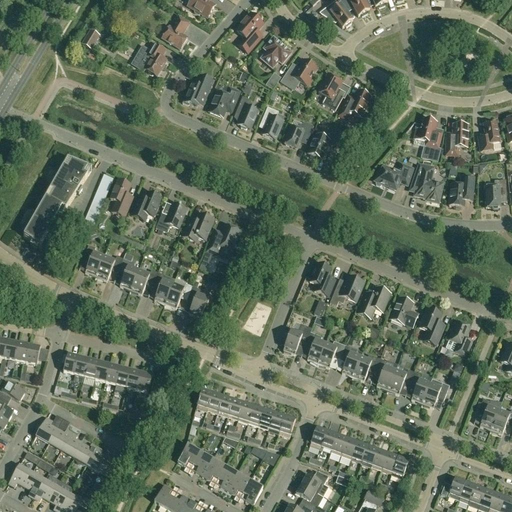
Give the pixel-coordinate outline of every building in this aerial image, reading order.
[(210,0),(192,0),(188,8),(194,12),(194,14),(198,17),(200,15),(207,20),(215,7),(209,3),(210,0)] [(337,0),(336,1),(340,6),(341,6),(344,11),(351,7),(358,18),(361,17),(362,19),(368,15),(367,13),(369,12),(362,0),(337,0)] [(371,0),(375,9),(378,8),(379,10),(385,7),(384,5),(387,4),(385,0),(371,0)] [(344,11),(341,6),(340,6),(335,10),(330,6),(320,14),(319,15),(334,25),(335,24),(337,23),(342,30),(345,28),(346,30),(351,25),(350,24),(353,22),(344,11)] [(262,39),(256,34),(263,26),(250,16),(242,25),(240,25),(237,29),(237,31),(236,32),(244,39),(238,46),(247,55),(262,39)] [(189,24),(178,18),(171,30),(169,29),(162,41),(180,52),(187,40),(182,36),(189,24)] [(98,36),(91,32),(82,45),(90,50),(98,36)] [(282,66),(291,54),(273,39),(263,51),(267,53),(261,61),(272,70),(278,63),(282,66)] [(161,59),(165,52),(154,45),(147,57),(145,55),(138,67),(147,73),(148,75),(152,77),(154,77),(157,78),(166,62),(161,59)] [(294,92),(297,87),(299,83),(308,88),(312,81),(310,80),(316,70),(312,67),(313,66),(306,61),(305,63),(304,63),(296,76),(289,72),(280,84),(294,92)] [(265,87),(272,92),(280,79),(273,75),(265,87)] [(336,95),(342,85),(340,84),(340,81),(338,80),(337,79),(334,78),(332,79),(328,77),(318,94),(326,99),(322,106),(335,113),(343,99),(336,95)] [(196,109),(198,106),(203,108),(213,83),(199,78),(196,87),(192,86),(187,98),(186,97),(182,105),(188,108),(189,106),(196,109)] [(251,89),(246,87),(243,94),(248,96),(251,89)] [(217,94),(209,114),(222,120),(226,112),(231,114),(240,94),(229,89),(226,97),(217,94)] [(348,98),(344,107),(339,118),(349,123),(353,115),(361,119),(370,99),(357,93),(354,101),(348,98)] [(239,121),(237,126),(240,127),(240,130),(245,132),(247,130),(250,131),(258,113),(250,110),(251,106),(250,102),(242,99),(234,119),(239,121)] [(268,123),(262,137),(275,142),(283,123),(276,120),(278,113),(267,109),(262,121),(268,123)] [(440,151),(438,150),(441,136),(435,134),(434,132),(436,124),(423,121),(420,131),(417,131),(414,140),(426,143),(425,147),(426,148),(423,160),(430,162),(431,161),(437,163),(440,151)] [(478,139),(479,142),(480,153),(493,152),(492,146),(499,144),(499,143),(500,142),(499,137),(498,136),(496,124),(493,125),(492,123),(487,124),(486,126),(483,126),(485,137),(478,139)] [(291,128),(284,146),(296,151),(301,140),(307,143),(313,128),(304,124),(302,125),(301,127),(299,126),(297,131),(291,128)] [(467,149),(467,127),(453,127),(453,135),(446,135),(446,157),(457,158),(458,149),(467,149)] [(353,135),(354,133),(350,132),(346,140),(347,141),(353,135)] [(344,139),(332,134),(329,133),(328,136),(327,136),(324,135),(322,140),(316,137),(315,139),(313,138),(310,146),(312,146),(308,156),(311,157),(310,159),(318,162),(318,160),(321,161),(327,149),(333,151),(344,139)] [(45,200),(62,210),(66,212),(76,195),(78,196),(82,190),(80,189),(91,171),(67,161),(67,162),(45,200)] [(407,188),(413,170),(401,165),(397,173),(383,167),(380,174),(378,173),(374,183),(376,184),(376,187),(380,188),(382,186),(396,192),(399,184),(407,188)] [(433,170),(419,167),(411,190),(416,192),(414,198),(426,201),(426,202),(438,205),(443,186),(430,183),(433,170)] [(114,179),(103,175),(79,228),(90,233),(114,179)] [(451,186),(449,208),(454,208),(455,210),(459,210),(461,209),(463,209),(464,203),(472,204),(474,180),(461,178),(460,187),(451,186)] [(126,197),(130,188),(118,182),(110,201),(116,203),(112,214),(124,219),(132,199),(126,197)] [(494,188),(485,189),(486,210),(492,210),(493,212),(498,211),(499,209),(500,209),(499,197),(506,196),(506,182),(494,182),(494,188)] [(131,217),(138,220),(144,223),(147,216),(153,219),(160,200),(155,198),(155,196),(151,195),(149,196),(148,195),(142,209),(135,206),(131,217)] [(53,225),(62,210),(45,200),(23,238),(39,249),(49,231),(52,233),(56,226),(53,225)] [(162,215),(155,230),(167,235),(169,229),(172,228),(178,231),(187,211),(173,205),(168,218),(162,215)] [(204,242),(213,222),(199,216),(196,224),(190,221),(182,239),(195,244),(197,239),(204,242)] [(215,232),(206,253),(218,258),(222,250),(230,253),(232,250),(234,249),(235,245),(234,243),(239,233),(234,231),(233,229),(229,227),(227,228),(225,227),(222,235),(215,232)] [(118,242),(120,236),(113,234),(111,239),(118,242)] [(120,236),(118,242),(139,250),(141,246),(124,239),(123,238),(120,236)] [(95,281),(104,259),(93,255),(95,250),(88,247),(84,259),(90,262),(85,275),(88,276),(95,280),(95,281)] [(135,265),(130,264),(133,258),(125,255),(123,261),(118,273),(125,275),(119,288),(123,290),(130,294),(129,295),(130,295),(138,273),(133,270),(135,265)] [(206,255),(199,272),(205,274),(212,258),(206,255)] [(118,273),(123,261),(116,258),(114,263),(104,259),(95,281),(96,280),(103,282),(107,283),(112,270),(118,273)] [(335,282),(328,279),(331,271),(326,270),(325,268),(324,267),(323,266),(322,266),(320,266),(318,266),(317,266),(315,270),(314,271),(312,272),(312,273),(311,275),(311,276),(312,278),(309,284),(316,287),(314,293),(328,299),(335,282)] [(153,286),(158,274),(151,272),(149,277),(138,273),(130,295),(130,294),(138,296),(141,297),(147,284),(153,286)] [(175,281),(164,277),(158,274),(153,286),(159,289),(154,302),(157,304),(164,308),(164,309),(173,286),(175,281)] [(341,298),(356,305),(364,285),(358,283),(357,280),(352,278),(350,279),(348,279),(342,293),(336,290),(329,305),(336,308),(341,298)] [(192,288),(185,285),(183,290),(173,286),(164,309),(165,309),(165,308),(172,309),(176,311),(181,298),(187,300),(192,288)] [(204,293),(199,291),(196,289),(192,288),(187,300),(194,303),(189,316),(192,317),(199,321),(199,320),(200,320),(208,300),(202,298),(204,293)] [(366,295),(364,301),(358,315),(370,320),(374,311),(382,315),(390,296),(386,294),(385,293),(384,292),(383,291),(381,291),(379,292),(376,290),(373,297),(366,295)] [(412,329),(418,316),(409,313),(412,305),(399,300),(390,321),(403,327),(404,326),(412,329)] [(444,328),(438,325),(441,318),(427,311),(419,330),(427,333),(424,341),(424,343),(435,348),(444,328)] [(445,350),(453,353),(466,358),(471,344),(465,341),(470,330),(469,329),(468,327),(464,325),(462,326),(456,324),(445,350)] [(310,334),(312,330),(300,326),(297,335),(291,332),(283,353),(283,354),(291,356),(294,357),(299,344),(306,346),(310,334)] [(317,337),(310,334),(306,346),(312,349),(307,362),(310,363),(317,367),(317,368),(326,346),(320,344),(322,339),(317,337)] [(0,359),(5,360),(8,342),(0,340),(0,359)] [(15,363),(19,345),(8,342),(5,360),(15,363)] [(340,360),(345,348),(334,343),(332,348),(326,346),(317,368),(318,368),(318,367),(325,369),(329,370),(334,357),(340,360)] [(26,365),(29,347),(19,345),(15,363),(26,365)] [(511,347),(509,346),(501,364),(508,367),(505,373),(511,375),(511,347)] [(29,347),(26,365),(37,367),(40,349),(29,347)] [(351,381),(352,381),(360,359),(355,357),(357,352),(345,348),(340,360),(347,362),(342,375),(345,377),(352,380),(351,381)] [(74,376),(78,359),(67,356),(63,373),(74,376)] [(375,373),(380,361),(368,357),(366,362),(360,359),(352,381),(352,382),(353,381),(360,382),(364,384),(369,370),(375,373)] [(84,379),(89,361),(78,359),(74,376),(84,379)] [(95,382),(99,364),(89,361),(84,379),(95,382)] [(387,395),(395,373),(385,369),(387,364),(380,361),(375,373),(381,375),(376,389),(380,390),(387,394),(386,395),(387,395)] [(105,384),(110,367),(99,364),(95,382),(105,384)] [(116,387),(120,370),(110,367),(105,384),(116,387)] [(126,390),(131,372),(120,370),(116,387),(126,390)] [(137,392),(141,375),(131,372),(126,390),(137,392)] [(410,386),(414,374),(407,372),(406,377),(395,373),(387,395),(387,394),(395,396),(398,397),(403,384),(410,386)] [(421,408),(430,386),(419,382),(421,377),(414,374),(410,386),(416,389),(411,402),(414,403),(421,407),(421,408)] [(141,375),(137,392),(147,395),(152,378),(141,375)] [(15,390),(6,385),(2,382),(0,385),(0,400),(7,405),(10,399),(19,404),(24,395),(22,394),(23,392),(16,388),(15,390)] [(430,386),(421,408),(422,408),(422,407),(429,409),(433,411),(438,397),(444,400),(449,388),(442,385),(440,390),(430,386)] [(207,413),(212,395),(202,392),(196,411),(207,414),(207,413)] [(217,416),(223,399),(212,395),(207,413),(217,416)] [(227,420),(233,402),(223,399),(217,416),(227,420)] [(4,410),(7,405),(0,400),(0,419),(8,424),(13,415),(4,410)] [(490,402),(489,403),(483,401),(478,413),(485,415),(480,428),(483,430),(490,434),(489,435),(490,435),(498,412),(501,405),(490,402)] [(238,423),(243,405),(233,402),(227,420),(238,423)] [(248,426),(254,408),(243,405),(238,423),(248,426)] [(258,430),(264,412),(254,408),(248,426),(258,430)] [(511,425),(511,411),(509,416),(498,412),(490,435),(491,434),(498,436),(502,437),(507,424),(511,425)] [(268,434),(274,415),(264,412),(258,430),(268,433),(268,434)] [(278,437),(284,418),(274,415),(268,434),(278,437)] [(284,418),(278,437),(289,441),(295,422),(284,418)] [(49,446),(57,432),(50,427),(52,423),(46,420),(36,439),(49,446)] [(321,449),(327,433),(316,430),(309,448),(320,452),(322,449),(321,449)] [(61,453),(72,435),(66,432),(64,436),(57,432),(49,446),(61,453)] [(331,452),(337,437),(327,433),(321,449),(322,449),(320,452),(330,456),(330,454),(331,452)] [(74,460),(82,446),(75,442),(77,438),(72,435),(61,453),(74,460)] [(341,458),(347,441),(337,437),(331,452),(330,454),(341,458)] [(225,440),(222,444),(235,451),(239,444),(225,440)] [(352,460),(357,445),(347,441),(341,458),(351,462),(352,460)] [(362,464),(367,448),(357,445),(352,460),(351,462),(361,466),(362,464)] [(86,467),(97,449),(91,446),(89,450),(82,446),(74,460),(76,461),(75,462),(78,465),(80,466),(84,467),(84,466),(86,467)] [(193,467),(200,454),(187,447),(177,464),(185,469),(188,464),(193,467)] [(251,451),(260,458),(263,459),(267,453),(253,448),(251,451)] [(372,467),(377,452),(367,448),(362,464),(361,466),(361,467),(371,471),(371,469),(372,467)] [(99,475),(107,460),(100,456),(102,452),(97,449),(86,467),(99,475)] [(381,473),(388,456),(377,452),(372,467),(371,469),(381,473)] [(267,464),(273,454),(267,453),(262,462),(267,464)] [(23,458),(29,462),(32,457),(26,454),(23,458)] [(202,479),(212,462),(200,454),(193,467),(198,470),(195,475),(202,479)] [(391,477),(398,459),(388,456),(381,473),(391,477)] [(391,477),(391,478),(402,482),(408,463),(398,459),(391,477)] [(107,460),(99,475),(101,476),(100,476),(103,480),(105,481),(109,481),(111,482),(122,463),(116,460),(114,464),(107,460)] [(37,467),(42,471),(45,465),(40,462),(37,467)] [(218,481),(225,469),(212,462),(202,479),(210,483),(213,478),(218,481)] [(24,489),(32,475),(19,468),(9,486),(14,489),(17,485),(24,489)] [(227,493),(237,476),(225,469),(218,481),(223,484),(220,489),(227,493)] [(329,489),(324,486),(328,478),(317,473),(313,480),(307,477),(301,486),(315,495),(317,496),(323,499),(329,489)] [(34,500),(45,482),(32,475),(24,489),(31,493),(29,497),(34,500)] [(79,481),(84,484),(88,478),(82,475),(79,481)] [(243,495),(250,483),(237,476),(227,493),(235,497),(238,492),(243,495)] [(459,500),(465,484),(454,480),(447,499),(458,503),(460,500),(459,500)] [(49,503),(57,489),(45,482),(34,500),(39,503),(42,499),(49,503)] [(250,483),(243,495),(248,498),(245,503),(253,508),(263,490),(250,483)] [(99,493),(102,488),(96,484),(93,489),(99,493)] [(469,503),(475,488),(465,484),(459,500),(460,500),(458,503),(468,507),(469,503)] [(445,485),(441,496),(446,499),(451,487),(445,485)] [(323,499),(317,496),(315,495),(301,486),(296,496),(303,500),(300,506),(310,511),(312,511),(315,507),(318,508),(323,499)] [(166,511),(174,500),(168,497),(171,492),(164,487),(154,505),(166,511)] [(479,507),(485,492),(475,488),(469,503),(468,507),(467,508),(477,511),(478,511),(480,507),(479,507)] [(54,511),(60,511),(70,496),(57,489),(49,503),(56,508),(54,511)] [(490,511),(495,496),(485,492),(479,507),(480,507),(478,511),(488,511),(489,511),(490,511)] [(384,501),(369,493),(364,501),(379,509),(384,501)] [(77,511),(82,504),(70,496),(60,511),(77,511)] [(500,511),(505,500),(495,496),(490,511),(489,511),(488,511),(500,511)] [(183,511),(189,502),(182,498),(179,503),(174,500),(166,511),(183,511)] [(511,511),(511,502),(505,500),(500,511),(511,511)] [(194,511),(193,511),(196,506),(189,502),(183,511),(194,511)]
